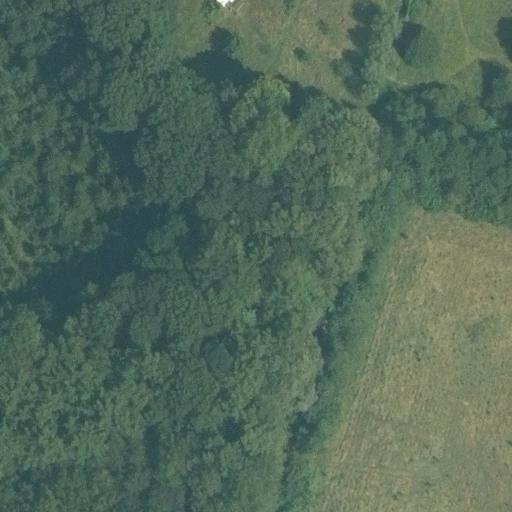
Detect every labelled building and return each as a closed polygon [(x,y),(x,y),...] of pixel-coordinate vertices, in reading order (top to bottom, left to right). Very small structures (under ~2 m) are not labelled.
[(350,388),(345,402),(359,407),(364,392),(350,388)] [(357,436),(360,418),(338,415),(336,432),(357,436)] [(373,501),(374,484),(357,483),(356,500),(373,501)] [(318,488),(317,507),(336,508),(337,489),(318,488)] [(424,511),(454,511),(456,505),(426,502),(424,511)]
